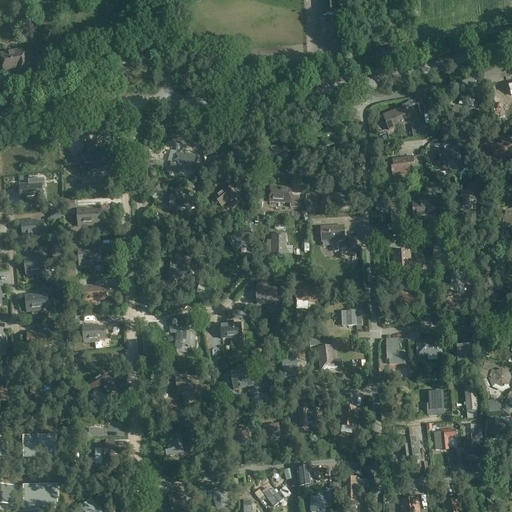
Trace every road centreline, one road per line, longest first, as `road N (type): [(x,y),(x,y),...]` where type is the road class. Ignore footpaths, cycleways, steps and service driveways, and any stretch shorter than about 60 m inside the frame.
road 1 (track): [(363,104),(143,126),(144,321)]
road 2 (track): [(140,511),(128,103)]
road 3 (track): [(378,462),(140,483)]
road 4 (residential): [(373,334),(363,104)]
road 5 (unclassified): [(169,100),(361,84)]
road 6 (unclassified): [(0,121),(169,100)]
road 7 (track): [(425,330),(436,252),(464,244),(511,258)]
road 8 (unclassified): [(361,84),(511,43)]
road 9 (residential): [(363,104),(511,64)]
road 10 (residential): [(379,481),(373,334)]
road 11 (residential): [(373,334),(511,320)]
road 12 (residential): [(379,481),(511,470)]
road 13 (track): [(135,321),(191,318),(248,274)]
